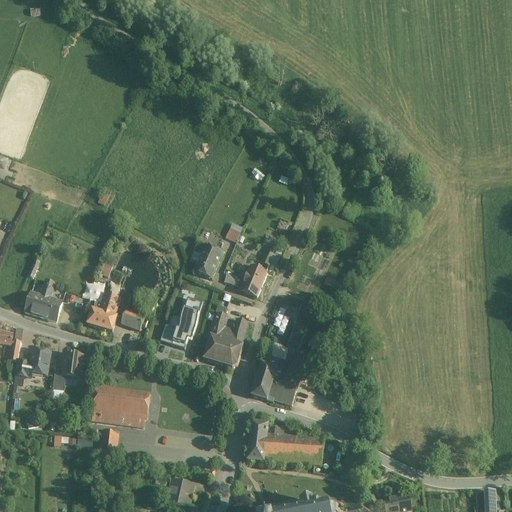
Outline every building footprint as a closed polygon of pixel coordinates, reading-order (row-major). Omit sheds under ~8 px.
[(112,197),(105,193),(98,207),(105,210),(112,197)] [(282,234),(273,229),(270,234),(280,239),(282,234)] [(240,237),(229,232),(225,241),(236,246),(240,237)] [(119,248),(114,245),(110,251),(116,254),(119,248)] [(205,249),(197,246),(193,257),(201,260),(205,249)] [(222,256),(205,249),(201,260),(194,277),(211,284),(222,256)] [(267,252),(266,252),(260,266),(270,270),(276,256),(267,252)] [(40,263),(35,261),(27,277),(32,279),(40,263)] [(102,279),(108,281),(113,270),(106,267),(102,279)] [(267,278),(250,271),(239,295),(256,302),(267,278)] [(54,284),(45,281),(41,297),(47,299),(49,299),(54,284)] [(333,284),(328,281),(325,288),(330,291),(333,284)] [(211,294),(202,291),(199,299),(208,302),(210,296),(211,294)] [(41,297),(30,294),(24,313),(41,318),(47,299),(41,297)] [(120,300),(104,295),(101,305),(98,313),(114,317),(120,300)] [(220,300),(210,296),(208,302),(218,306),(220,300)] [(49,299),(47,299),(41,318),(56,323),(62,303),(49,299)] [(101,305),(94,303),(92,311),(98,313),(101,305)] [(218,309),(215,316),(223,319),(226,312),(218,309)] [(92,311),(91,310),(86,325),(92,327),(92,329),(104,333),(105,331),(112,333),(117,318),(114,317),(98,313),(92,311)] [(283,367),(283,370),(292,373),(296,360),(297,360),(299,354),(312,313),(302,310),(283,367)] [(144,318),(126,311),(120,325),(139,332),(144,318)] [(278,331),(276,337),(282,339),(289,321),(283,319),(285,313),(278,311),(272,329),(278,331)] [(233,334),(225,332),(228,321),(217,318),(212,337),(209,337),(203,361),(233,369),(235,368),(242,347),(241,347),(247,327),(236,325),(233,334)] [(22,331),(16,330),(14,342),(20,343),(22,331)] [(13,336),(0,333),(0,344),(13,347),(14,342),(12,342),(13,336)] [(20,343),(14,342),(13,347),(12,354),(19,355),(21,343),(20,343)] [(43,351),(41,353),(32,351),(30,365),(28,374),(29,374),(28,379),(32,380),(32,375),(46,377),(50,355),(48,354),(47,352),(43,351)] [(19,355),(12,354),(10,362),(17,363),(19,355)] [(309,357),(299,354),(297,360),(296,360),(292,373),(304,376),(308,364),(307,364),(309,357)] [(83,358),(65,356),(63,375),(62,378),(65,378),(80,380),(83,358)] [(272,358),(264,356),(251,397),(267,402),(278,365),(280,361),(272,358)] [(30,365),(17,363),(15,377),(24,378),(28,379),(29,374),(28,374),(30,365)] [(283,367),(278,365),(267,402),(273,404),(273,402),(291,407),(300,381),(302,381),(304,376),(292,373),(283,370),(283,367)] [(63,375),(55,374),(52,391),(63,393),(65,378),(62,378),(63,375)] [(24,378),(15,377),(14,385),(23,386),(24,378)] [(148,396),(97,389),(92,423),(140,429),(141,419),(145,419),(148,396)] [(63,393),(52,391),(51,401),(59,402),(60,397),(63,397),(63,393)] [(83,417),(77,414),(74,422),(79,424),(83,417)] [(267,425),(250,424),(247,462),(264,464),(264,463),(264,462),(267,427),(267,425)] [(323,441),(283,438),(284,428),(267,427),(264,462),(320,467),(323,441)] [(119,436),(103,433),(98,464),(114,467),(119,436)] [(53,448),(61,448),(61,445),(76,446),(76,439),(53,438),(53,448)] [(365,459),(348,454),(340,480),(357,485),(365,459)] [(169,475),(157,473),(156,480),(168,482),(169,475)] [(193,485),(170,481),(167,494),(173,495),(171,507),(190,511),(194,492),(192,492),(193,485)] [(496,511),(496,493),(475,494),(475,511),(496,511)] [(373,496),(367,499),(373,511),(379,509),(373,496)] [(410,511),(408,497),(384,502),(385,511),(410,511)]
